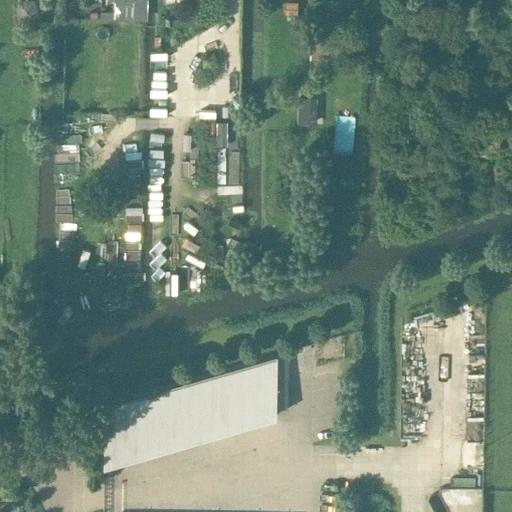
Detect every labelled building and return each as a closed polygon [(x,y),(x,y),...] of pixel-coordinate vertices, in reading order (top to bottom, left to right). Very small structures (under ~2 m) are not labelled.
[(16,0),(17,18),(37,18),(37,8),(43,8),(42,0),(16,0)] [(101,0),(101,17),(118,18),(118,0),(101,0)] [(288,3),(287,14),(298,14),(298,3),(288,3)] [(336,40),(312,39),(311,63),(335,65),(336,40)] [(212,58),(202,59),(203,73),(213,73),(212,58)] [(298,110),(297,123),(316,123),(316,110),(298,110)] [(310,155),(309,136),(301,136),(301,156),(310,155)] [(399,211),(391,212),(393,221),(401,220),(399,211)] [(282,242),(282,258),(293,258),(293,242),(282,242)] [(248,362),(247,423),(276,415),(277,354),(248,362)] [(203,355),(192,358),(195,371),(206,368),(203,355)]
